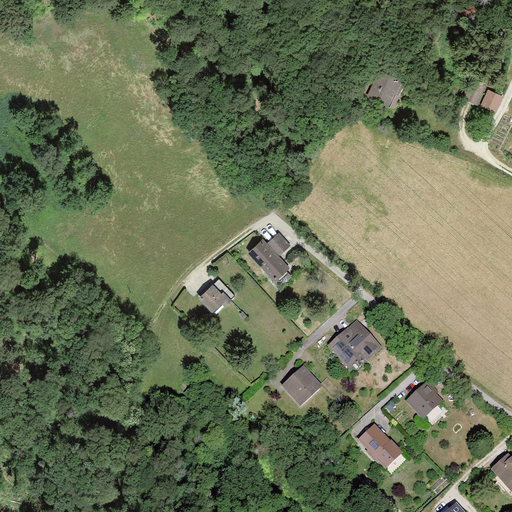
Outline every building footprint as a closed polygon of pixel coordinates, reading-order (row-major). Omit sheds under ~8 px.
[(402,83),(381,73),(370,94),(391,104),(402,83)] [(479,102),(488,84),(473,77),(464,95),(479,102)] [(506,97),(491,90),(483,106),(498,113),(506,97)] [(266,238),(248,254),(277,286),(293,272),(281,258),(293,247),(280,234),(270,243),(266,238)] [(233,298),(217,282),(200,298),(216,314),(233,298)] [(356,323),(332,346),(349,364),(362,351),(369,358),(380,348),(356,323)] [(319,388),(302,369),(284,386),(301,405),(319,388)] [(427,384),(410,400),(425,417),(441,403),(433,394),(435,392),(427,384)] [(374,427),(361,439),(370,449),(368,451),(376,459),(378,457),(386,466),(401,452),(390,441),(389,442),(374,427)] [(394,471),(407,459),(403,455),(390,467),(394,471)] [(511,459),(499,471),(511,486),(511,459)]
